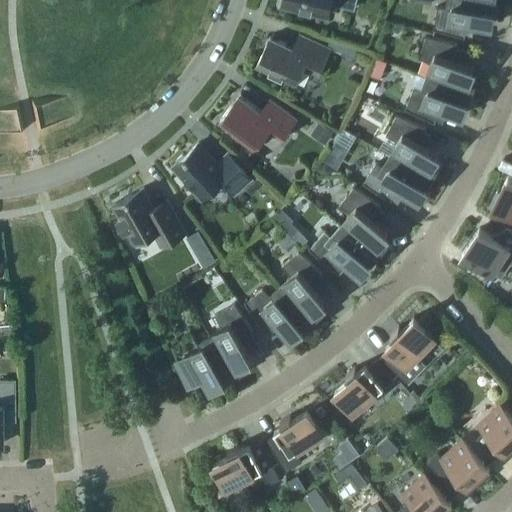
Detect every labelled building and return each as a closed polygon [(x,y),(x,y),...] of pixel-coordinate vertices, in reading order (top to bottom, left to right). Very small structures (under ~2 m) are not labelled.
[(280,0),(281,0),(283,1),(282,5),(328,16),(331,2),(354,8),(356,0),(280,0)] [(491,24),(496,0),(493,0),(453,0),(452,8),(439,5),(435,27),(434,27),(433,28),(466,37),(469,21),(491,24)] [(271,36),(257,65),(296,83),(304,66),(320,73),(331,48),(301,33),(293,49),(286,46),(287,43),(271,36)] [(433,62),(428,75),(472,91),(477,76),(472,74),(475,67),(453,59),(458,44),(426,35),(426,36),(427,36),(419,57),(433,62)] [(353,57),(356,50),(339,42),(336,49),(353,57)] [(463,115),(472,91),(428,75),(427,76),(432,78),(428,91),(414,86),(407,108),(406,107),(405,108),(436,122),(441,107),(463,115)] [(234,133),(254,148),(269,129),(282,139),(298,118),(271,98),(262,110),(241,94),(243,92),(242,91),(221,119),(236,131),(234,133)] [(399,141),(391,154),(432,177),(440,163),(435,160),(439,153),(419,142),(427,128),(397,113),(396,114),(398,115),(387,134),(399,141)] [(325,144),(334,131),(319,121),(310,134),(325,144)] [(223,179),(235,192),(252,177),(230,153),(218,163),(200,142),(174,165),(203,197),(223,179)] [(337,168),(342,159),(328,151),(323,158),(337,168)] [(419,198),(432,177),(391,154),(395,157),(389,169),(376,162),(365,181),(364,181),(391,201),(399,187),(419,198)] [(330,174),(335,169),(325,160),(317,169),(322,174),(330,174)] [(498,190),(490,206),(500,210),(501,208),(511,213),(511,176),(509,175),(501,192),(498,190)] [(351,213),(342,224),(377,254),(388,242),(384,238),(389,232),(371,217),(381,205),(354,185),(354,186),(355,187),(340,204),(351,213)] [(145,186),(113,204),(114,205),(116,204),(122,216),(118,219),(125,231),(129,228),(136,241),(155,231),(162,245),(187,232),(168,198),(154,207),(144,189),(146,187),(145,186)] [(362,273),(377,254),(342,224),(341,225),(345,228),(336,239),(326,230),(311,247),(310,246),(310,247),(333,270),(344,258),(362,273)] [(499,239),(481,227),(464,252),(502,277),(511,262),(511,230),(507,227),(499,239)] [(308,239),(298,228),(291,234),(302,245),(308,239)] [(297,242),(286,231),(278,239),(288,251),(297,242)] [(281,285),(311,321),(323,310),(320,306),(326,301),(311,283),(323,273),(300,249),(299,249),(300,250),(283,265),(292,275),(281,285)] [(182,259),(190,274),(205,266),(196,251),(182,259)] [(292,336),(311,321),(281,285),(272,292),(276,296),(273,298),(264,288),(247,302),(246,301),(265,329),(277,318),(292,336)] [(210,334),(233,374),(247,366),(245,362),(252,357),(240,337),(254,329),(235,302),(235,303),(216,314),(223,326),(210,334)] [(436,336),(415,316),(403,328),(400,325),(392,334),(395,337),(388,344),(390,346),(381,355),(409,382),(426,365),(417,355),(436,336)] [(0,338),(11,338),(10,323),(0,324),(0,338)] [(233,374),(210,334),(200,339),(202,344),(200,346),(193,333),(174,344),(173,343),(189,381),(204,373),(212,386),(233,374)] [(355,367),(347,374),(350,377),(336,388),(355,410),(395,378),(378,358),(369,366),(366,363),(357,371),(355,367)] [(385,407),(398,422),(422,400),(399,375),(388,385),(398,396),(385,407)] [(2,417),(14,416),(14,378),(0,378),(0,443),(2,443),(2,417)] [(486,430),(476,439),(494,457),(504,449),(506,451),(511,445),(511,416),(501,405),(481,423),(486,430)] [(292,414),(282,420),(284,424),(275,429),(277,432),(267,439),(287,470),(303,460),(297,450),(324,432),(309,408),(294,417),(292,414)] [(489,467),(464,439),(444,457),(438,451),(428,461),(457,492),(466,483),(469,486),(475,480),(477,481),(490,468),(489,467)] [(231,452),(215,460),(228,486),(262,469),(269,484),(281,478),(263,441),(252,446),(250,442),(241,447),(240,443),(229,449),(231,452)] [(359,461),(337,471),(346,492),(369,483),(359,461)] [(295,495),(306,488),(298,474),(287,480),(295,495)] [(411,499),(401,508),(405,511),(442,511),(453,503),(451,502),(426,474),(405,493),(411,499)] [(310,500),(320,493),(316,487),(305,494),(310,500)] [(366,511),(385,511),(379,501),(365,510),(366,511)]
